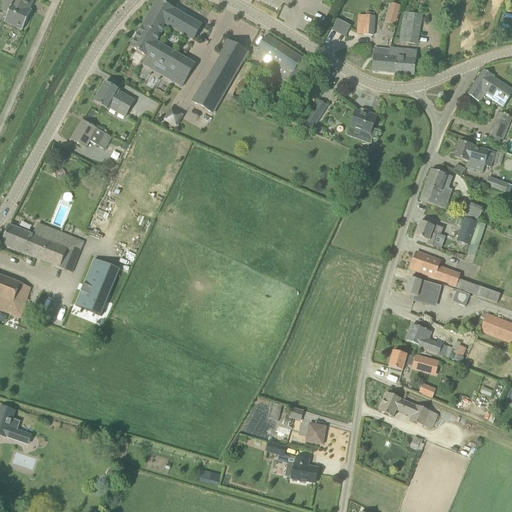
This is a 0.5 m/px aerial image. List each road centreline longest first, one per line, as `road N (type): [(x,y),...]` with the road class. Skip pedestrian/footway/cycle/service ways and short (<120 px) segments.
road 1 (unclassified): [(335,511),(382,278),(441,125)]
road 2 (tertiary): [(0,217),(85,65),(133,0)]
road 3 (tertiary): [(415,88),(356,76),(225,0)]
